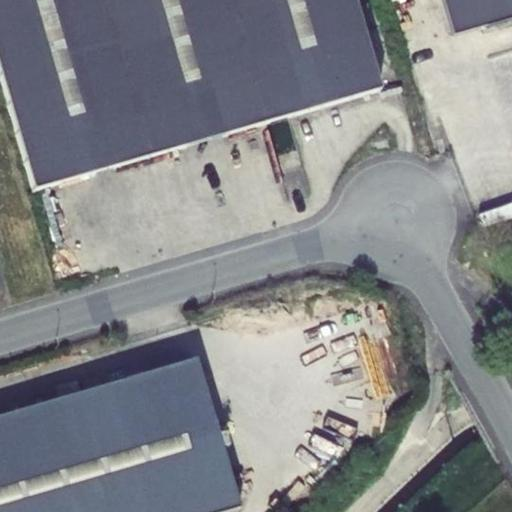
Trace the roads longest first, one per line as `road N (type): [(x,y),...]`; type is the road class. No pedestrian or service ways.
road 1 (unclassified): [(395,223),(0,339)]
road 2 (unclassified): [(395,223),(511,429)]
